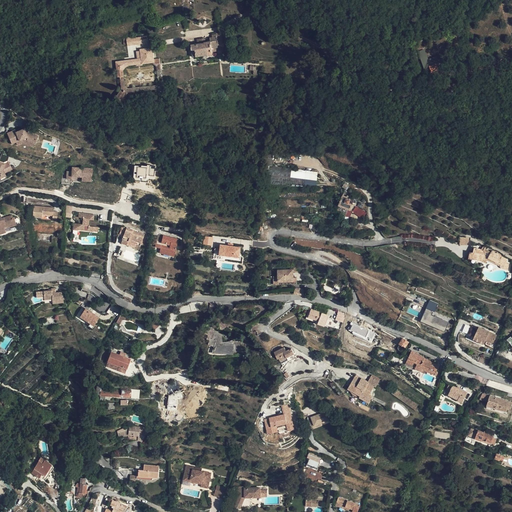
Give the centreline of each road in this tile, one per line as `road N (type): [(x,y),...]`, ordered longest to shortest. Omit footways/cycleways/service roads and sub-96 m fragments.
road 1 (residential): [(511,384),(354,311),(293,297),(194,297),(131,309),(82,277),(0,288)]
road 2 (unknown): [(281,389),(323,367),(268,329),(293,297)]
road 3 (track): [(144,220),(57,193),(19,190),(0,198)]
